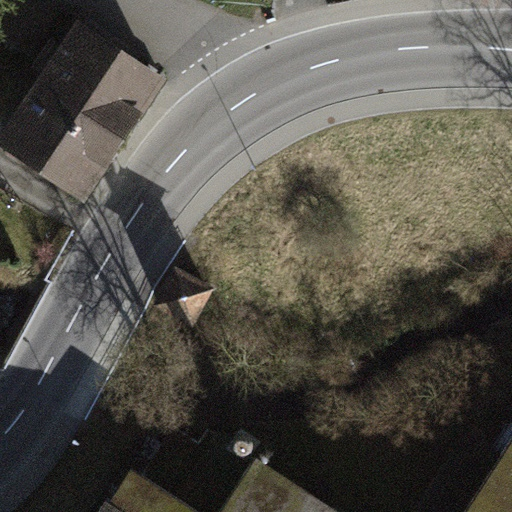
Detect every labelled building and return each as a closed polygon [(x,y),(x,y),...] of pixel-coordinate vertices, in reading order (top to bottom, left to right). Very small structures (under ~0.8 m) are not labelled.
[(55,13),(31,0),(0,0),(0,36),(32,54),(55,13)] [(115,36),(88,19),(44,85),(120,135),(157,80),(108,47),(115,36)] [(120,135),(44,85),(7,140),(83,192),(120,135)] [(208,288),(176,270),(158,302),(191,320),(208,288)] [(111,511),(105,508),(102,511),(511,511),(511,445),(469,511),(467,511),(448,499),(438,511),(336,511),(251,456),(261,441),(241,428),(231,442),(209,427),(197,445),(171,429),(117,511),(111,511)]
